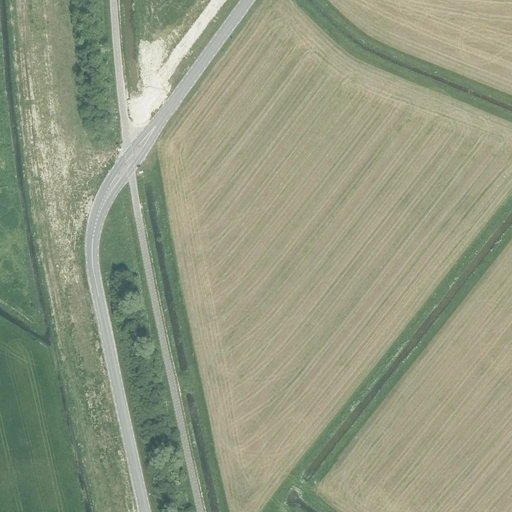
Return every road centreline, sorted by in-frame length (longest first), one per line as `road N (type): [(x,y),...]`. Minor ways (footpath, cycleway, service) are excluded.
road 1 (tertiary): [(97,215),(91,260),(146,511)]
road 2 (tertiary): [(153,128),(224,31)]
